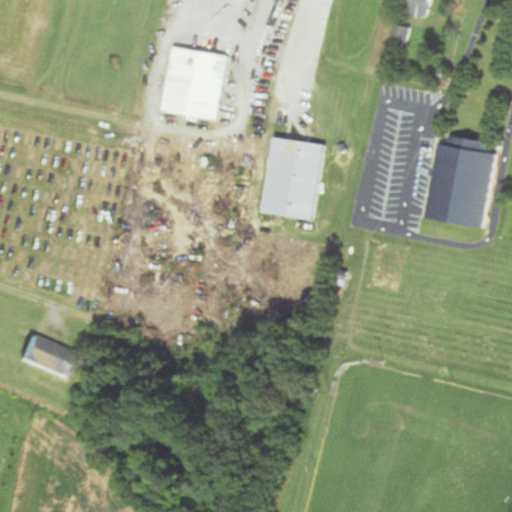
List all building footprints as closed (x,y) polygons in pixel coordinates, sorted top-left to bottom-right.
[(411,0),(412,18),(432,17),(431,0),(411,0)] [(411,28),(395,25),(392,42),(407,45),(411,28)] [(219,121),(230,56),(173,46),(163,111),(219,121)] [(426,218),(486,228),(498,153),(487,151),(489,141),(440,133),(426,218)] [(263,213),(316,220),(327,144),(274,136),(263,213)] [(18,359),(65,375),(73,353),(26,336),(18,359)]
